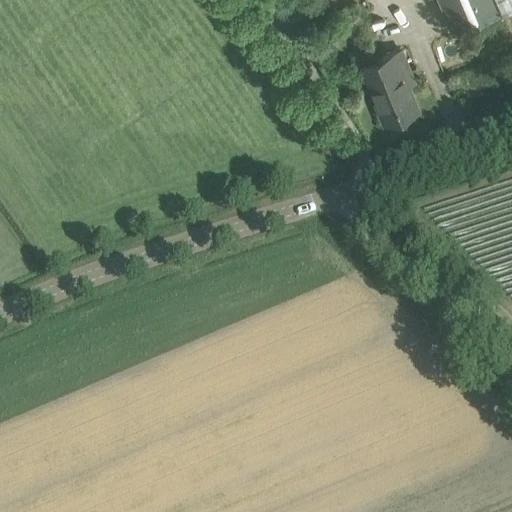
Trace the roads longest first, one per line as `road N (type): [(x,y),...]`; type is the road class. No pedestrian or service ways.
road 1 (tertiary): [(0,315),(101,272),(348,195)]
road 2 (unclassified): [(511,370),(363,227),(348,195)]
road 3 (track): [(371,187),(353,142),(258,0)]
road 4 (tertiary): [(348,195),(511,140)]
